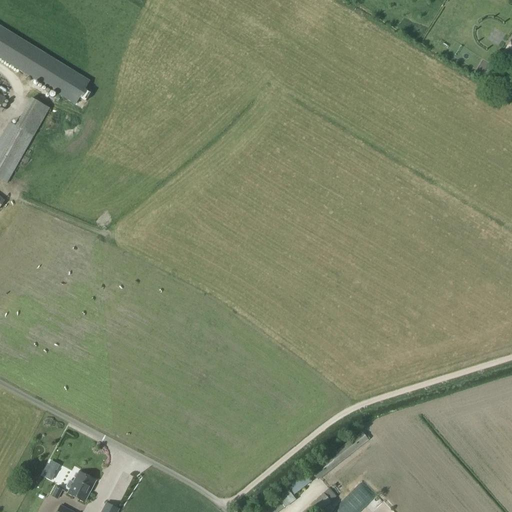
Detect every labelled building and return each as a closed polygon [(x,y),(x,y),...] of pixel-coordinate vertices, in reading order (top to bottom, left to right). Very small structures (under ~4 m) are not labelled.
[(91,82),(0,26),(0,59),(76,106),(91,82)] [(10,124),(0,141),(0,180),(7,184),(49,109),(32,99),(16,128),(10,124)] [(361,432),(311,472),(319,481),(368,441),(361,432)] [(70,481),(67,487),(67,489),(70,490),(68,494),(85,503),(96,482),(79,473),(74,482),(72,481),(70,481)] [(304,473),(287,486),(295,495),(311,483),(304,473)] [(56,488),(52,497),(58,499),(62,491),(56,488)] [(287,490),(282,494),(290,504),(295,500),(287,490)] [(330,490),(312,506),(317,511),(322,511),(337,499),(330,490)] [(0,507),(4,510),(10,501),(6,499),(0,507)] [(275,511),(283,507),(277,499),(263,510),(265,511),(275,511)]
